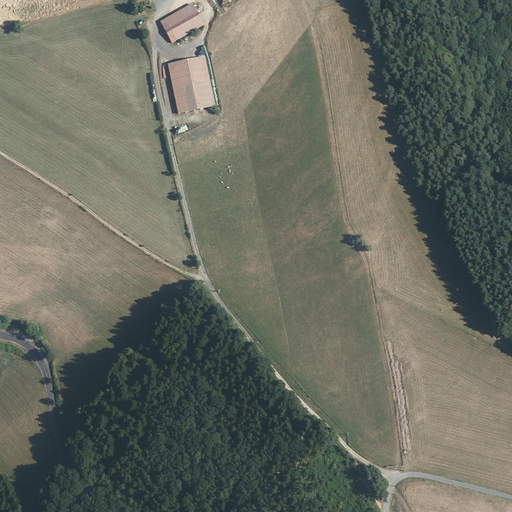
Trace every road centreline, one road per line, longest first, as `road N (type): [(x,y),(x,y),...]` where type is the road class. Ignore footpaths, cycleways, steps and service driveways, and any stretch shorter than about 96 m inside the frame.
road 1 (unclassified): [(391,472),(308,412),(224,314),(207,282),(136,10),(163,0)]
road 2 (track): [(306,0),(329,60),(336,162),(369,266),(396,431),(391,472)]
road 3 (track): [(0,151),(207,282)]
road 4 (tertiary): [(0,333),(28,343),(39,357),(65,453),(102,511)]
road 5 (track): [(199,278),(118,336),(85,338),(52,325)]
road 6 (unclassified): [(391,472),(511,497)]
